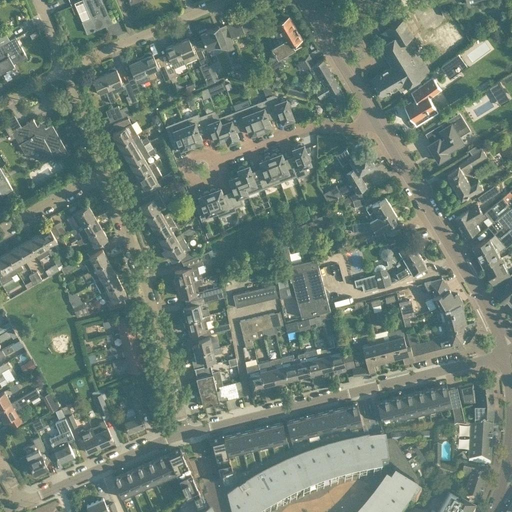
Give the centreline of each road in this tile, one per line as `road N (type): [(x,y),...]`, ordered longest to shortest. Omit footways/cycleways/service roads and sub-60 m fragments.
road 1 (residential): [(190,433),(501,353)]
road 2 (residential): [(183,435),(103,162)]
road 3 (tertiary): [(488,314),(387,139)]
road 4 (residential): [(18,503),(183,435)]
road 5 (residential): [(217,164),(316,127),(387,139)]
road 6 (residential): [(65,68),(221,0)]
road 7 (tertiary): [(387,139),(321,26)]
road 8 (residential): [(103,162),(0,225)]
